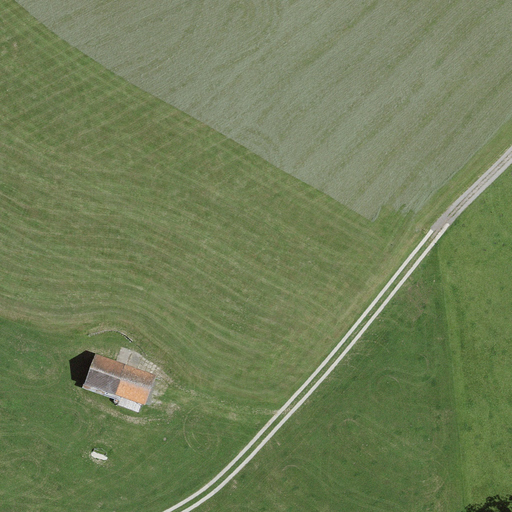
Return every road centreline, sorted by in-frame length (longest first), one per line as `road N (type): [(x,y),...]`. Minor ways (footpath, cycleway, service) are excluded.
road 1 (track): [(192,395),(292,361),(335,331),(436,229)]
road 2 (track): [(463,511),(464,425),(436,229)]
